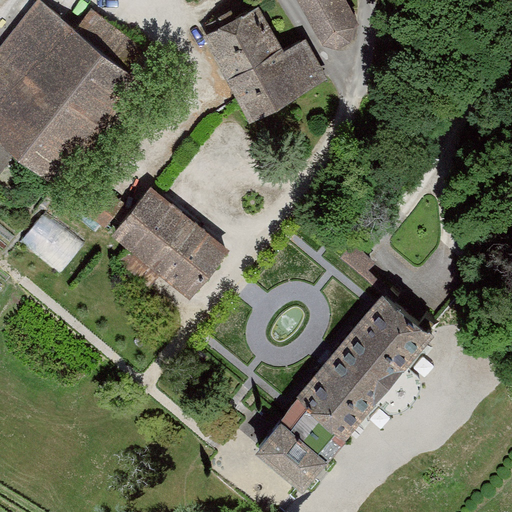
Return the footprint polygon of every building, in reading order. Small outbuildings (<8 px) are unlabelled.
[(288,0),(315,49),(329,53),(343,46),(352,27),(336,0),(288,0)] [(0,149),(47,187),(127,86),(119,80),(138,56),(85,14),(68,36),(34,9),(0,51),(0,149)] [(252,13),(197,41),(240,125),(321,85),(300,44),(275,57),(252,13)] [(103,224),(119,198),(99,185),(83,212),(103,224)] [(223,254),(144,190),(102,240),(124,257),(116,267),(142,289),(151,278),(182,303),(223,254)] [(372,302),(242,457),(287,495),(417,340),(372,302)]
